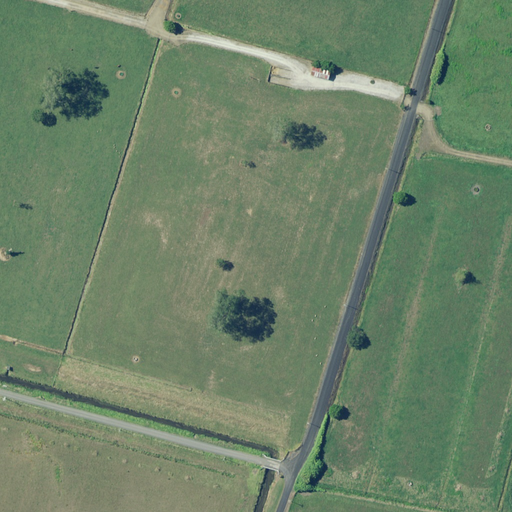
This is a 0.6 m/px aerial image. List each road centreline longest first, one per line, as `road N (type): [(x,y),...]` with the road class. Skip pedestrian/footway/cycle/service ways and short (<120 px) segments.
road 1 (unclassified): [(444,0),(294,471)]
road 2 (unclassified): [(294,471),(0,393)]
